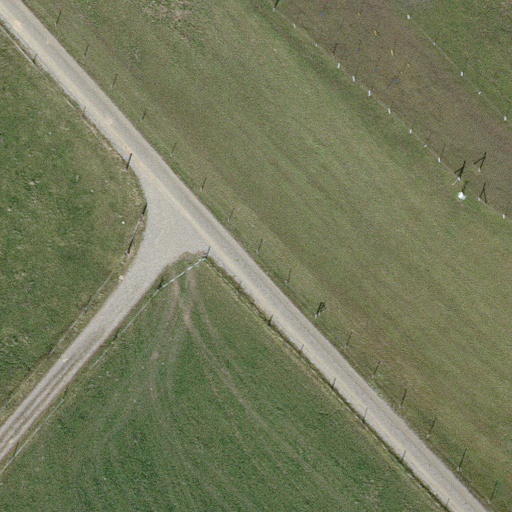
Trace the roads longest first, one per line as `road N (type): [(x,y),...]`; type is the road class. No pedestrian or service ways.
road 1 (track): [(4,0),(473,511)]
road 2 (track): [(186,203),(119,306),(0,446)]
